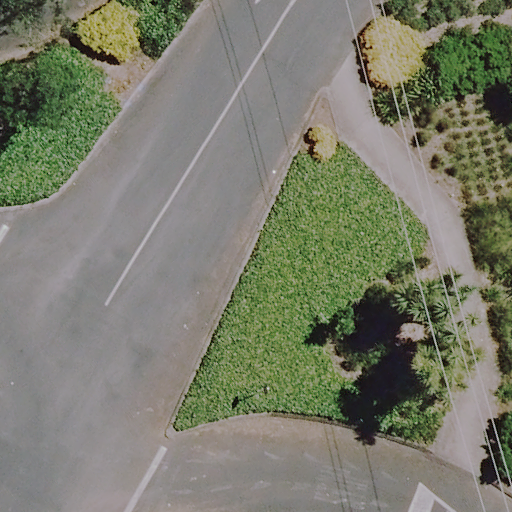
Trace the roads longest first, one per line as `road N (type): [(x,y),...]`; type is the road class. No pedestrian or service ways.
road 1 (residential): [(89,358),(292,0)]
road 2 (residential): [(398,511),(346,495),(230,492),(130,504),(17,461)]
road 3 (residential): [(17,461),(89,358)]
